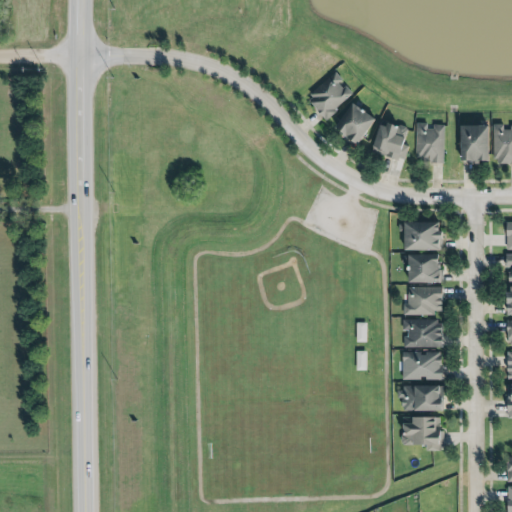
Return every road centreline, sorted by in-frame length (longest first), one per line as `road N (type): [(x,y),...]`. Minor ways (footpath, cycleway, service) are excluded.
road 1 (primary): [(91,511),(84,0)]
road 2 (residential): [(86,54),(182,58),(232,74),(323,160),(381,192),(511,198)]
road 3 (residential): [(472,511),(469,199)]
